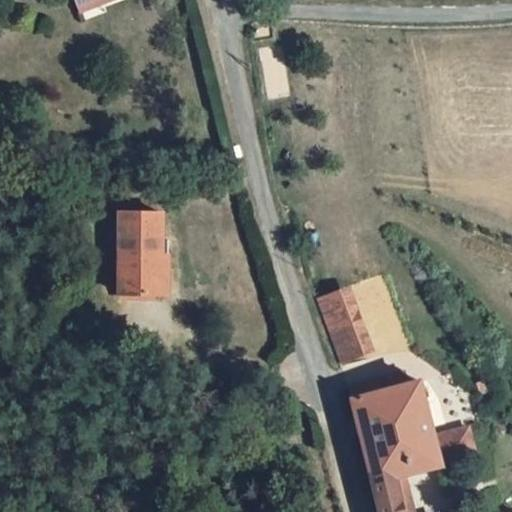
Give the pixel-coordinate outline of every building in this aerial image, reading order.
[(70,0),(75,11),(100,0),(70,0)] [(118,0),(100,0),(75,11),(78,17),(118,0)] [(160,254),(166,254),(165,211),(121,212),(123,293),(161,292),(160,254)] [(174,253),(166,254),(160,254),(161,292),(175,292),(174,253)] [(415,396),(405,351),(401,338),(363,351),(358,338),(330,348),(370,511),(441,511),(435,484),(399,495),(382,437),(411,428),(413,433),(423,431),(421,421),(415,396)] [(415,396),(421,421),(456,412),(449,387),(415,396)] [(469,424),(437,429),(439,447),(472,442),(469,424)]
